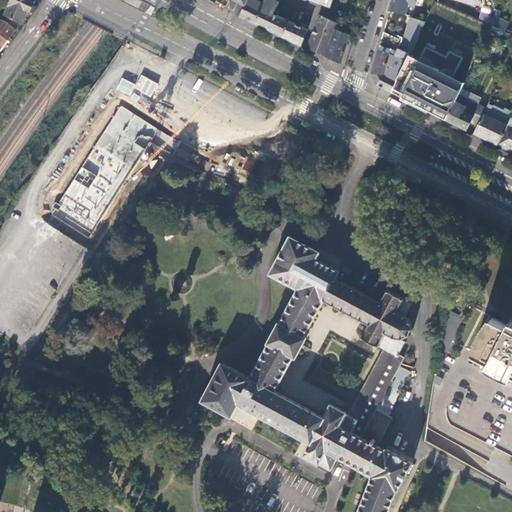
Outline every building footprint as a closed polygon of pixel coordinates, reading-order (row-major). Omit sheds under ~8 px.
[(30,12),(34,2),(30,0),(11,0),(12,0),(11,0),(8,0),(6,6),(8,8),(5,15),(23,23),(28,11),(30,12)] [(241,15),(283,37),(290,22),(274,14),(279,3),(274,0),(266,0),(265,3),(257,0),(248,0),(245,6),(241,15)] [(392,0),(389,11),(412,17),(416,0),(392,0)] [(448,0),(446,6),(479,20),(481,14),(485,0),(448,0)] [(336,22),(338,23),(343,25),(347,13),(340,11),(336,22)] [(495,18),(481,14),(479,20),(493,26),(495,18)] [(308,48),(325,57),(336,28),(338,23),(336,22),(320,15),(308,48)] [(403,41),(384,32),(371,74),(377,85),(391,92),(409,55),(425,23),(410,18),(403,41)] [(510,23),(499,18),(496,28),(507,33),(510,23)] [(0,34),(0,48),(1,50),(17,30),(7,23),(0,19),(0,27),(3,30),(0,34)] [(283,37),(301,45),(308,30),(301,27),(302,24),(298,22),(297,25),(290,22),(283,37)] [(341,64),(349,35),(339,32),(340,29),(336,28),(325,57),(341,64)] [(465,82),(455,77),(464,59),(451,53),(448,58),(426,47),(419,60),(409,55),(391,92),(446,120),(459,95),(465,82)] [(129,95),(133,88),(150,97),(157,84),(141,75),(135,85),(122,78),(116,89),(129,95)] [(486,108),(459,95),(446,120),(470,131),(470,130),(474,132),(486,108)] [(488,105),(474,133),(498,145),(511,119),(511,116),(511,109),(507,107),(506,110),(494,104),(492,107),(488,105)] [(56,209),(53,215),(89,238),(158,129),(120,106),(78,174),(59,203),(56,203),(53,207),(56,209)] [(511,119),(498,145),(511,151),(511,119)] [(241,155),(237,169),(250,174),(255,159),(241,155)] [(372,475),(371,476),(372,477),(358,511),(387,511),(396,490),(397,491),(413,462),(387,448),(386,450),(375,444),(377,441),(380,442),(393,418),(387,415),(411,372),(400,366),(404,358),(399,354),(405,343),(406,343),(407,342),(406,341),(406,340),(405,339),(404,340),(403,340),(403,338),(408,336),(409,337),(410,336),(409,335),(412,329),(413,330),(414,328),(412,327),(411,322),(413,321),(412,320),(410,320),(406,316),(412,304),(413,305),(414,303),(413,303),(413,302),(412,301),(411,302),(404,298),(405,297),(403,296),(403,297),(389,290),(390,289),(389,288),(388,289),(387,289),(386,290),(388,291),(381,302),(374,298),(374,297),(373,296),(372,297),(365,293),(365,292),(364,291),(363,292),(355,288),(356,287),(354,286),(354,288),(346,284),(347,282),(345,282),(345,283),(337,279),(338,277),(337,277),(340,271),(317,258),(320,252),(290,236),(270,274),(298,289),(280,323),(279,323),(268,343),(269,343),(251,377),(222,363),(202,401),(232,416),(239,404),(311,442),(303,455),(319,464),(320,463),(332,469),(339,457),(372,475)] [(487,322),(494,316),(466,302),(460,314),(465,317),(447,353),(435,375),(427,429),(444,438),(447,432),(452,423),(511,452),(511,378),(488,366),(491,361),(475,352),(476,345),(479,338),(482,331),(487,322)] [(460,314),(450,309),(442,350),(447,353),(465,317),(460,314)] [(511,321),(510,324),(494,316),(487,322),(482,331),(479,338),(476,345),(475,352),(491,361),(488,366),(511,378),(511,321)]
